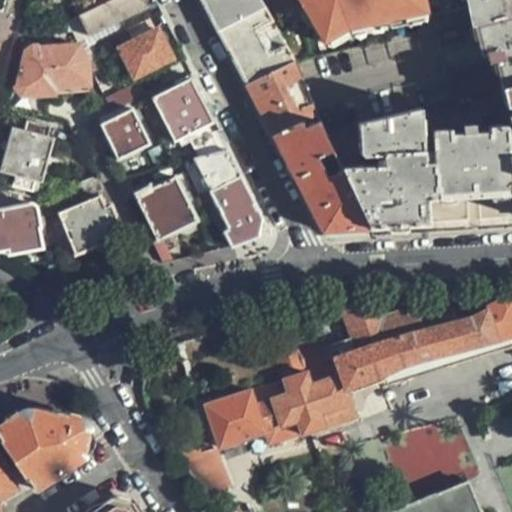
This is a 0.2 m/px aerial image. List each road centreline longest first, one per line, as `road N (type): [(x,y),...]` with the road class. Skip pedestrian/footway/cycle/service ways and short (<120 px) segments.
road 1 (residential): [(182,0),(308,267)]
road 2 (tertiary): [(70,334),(229,283),(308,267)]
road 3 (residential): [(70,334),(178,511)]
road 4 (tertiary): [(308,267),(511,257)]
